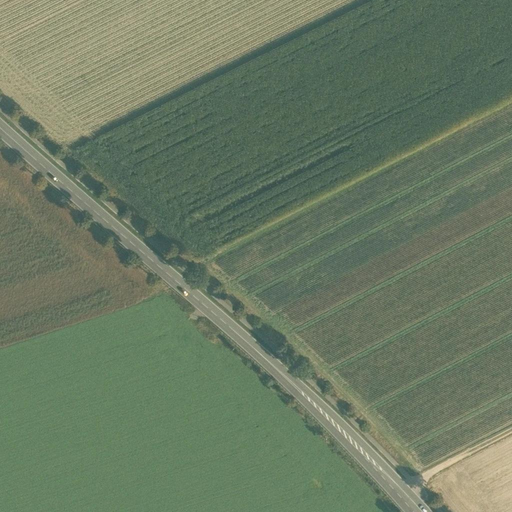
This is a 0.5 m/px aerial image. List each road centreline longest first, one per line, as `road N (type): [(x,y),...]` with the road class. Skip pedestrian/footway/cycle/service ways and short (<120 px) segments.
road 1 (primary): [(417,511),(301,391),(0,125)]
road 2 (track): [(511,430),(400,492)]
